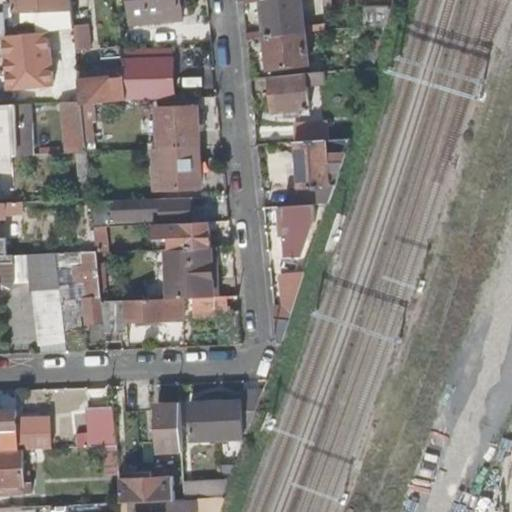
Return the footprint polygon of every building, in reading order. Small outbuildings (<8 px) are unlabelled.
[(12,0),(16,34),(47,30),(75,27),(75,24),(72,0),(12,0)] [(185,0),(134,0),(136,21),(187,18),(185,0)] [(302,33),(299,0),(262,0),(266,36),(302,33)] [(363,8),(364,26),(384,24),(389,6),(363,8)] [(90,23),(75,24),(75,27),(77,49),(92,48),(90,23)] [(33,73),(34,85),(52,83),(47,30),(16,34),(2,36),(8,76),(22,74),(33,73)] [(302,33),(266,36),(246,38),(248,53),(268,52),(270,72),(305,69),(302,33)] [(372,66),(378,45),(369,44),(360,67),(372,66)] [(323,71),(271,77),(274,113),(282,113),(282,120),(297,119),(297,111),(306,111),(305,81),(310,85),(323,84),(323,71)] [(23,86),(34,85),(33,73),(22,74),(23,86)] [(113,78),(80,79),(80,80),(82,99),(93,99),(127,99),(127,89),(113,89),(113,78)] [(80,80),(52,83),(54,100),(62,100),(63,100),(82,99),(80,80)] [(141,88),(127,89),(127,99),(141,98),(141,88)] [(63,100),(62,100),(64,152),(67,152),(87,152),(84,121),(82,99),(63,100)] [(82,99),(84,121),(94,121),(93,99),(82,99)] [(29,102),(13,103),(14,121),(29,120),(29,102)] [(13,103),(0,104),(0,155),(15,154),(31,154),(29,120),(14,121),(13,103)] [(160,148),(199,147),(198,108),(159,109),(160,148)] [(325,185),(324,152),(324,141),(295,142),(298,187),(291,187),(292,207),(311,206),(329,205),(336,186),(325,185)] [(160,148),(156,149),(156,189),(200,188),(199,147),(160,148)] [(348,151),(324,152),(325,185),(336,186),(348,151)] [(159,217),(159,198),(111,200),(112,219),(159,217)] [(0,254),(8,254),(7,240),(0,239),(0,215),(5,215),(5,203),(0,203),(0,254)] [(292,207),(283,207),(284,258),(296,258),(307,224),(311,224),(311,206),(292,207)] [(169,237),(169,246),(210,245),(210,221),(153,223),(153,237),(169,237)] [(165,247),(166,298),(181,297),(212,296),(210,245),(169,246),(165,247)] [(56,252),(63,333),(79,332),(77,301),(83,302),(85,325),(103,324),(100,300),(96,250),(56,252)] [(39,345),(64,344),(63,333),(56,252),(13,254),(14,281),(30,280),(34,289),(39,345)] [(13,254),(8,254),(0,254),(0,281),(14,281),(13,254)] [(280,344),(305,274),(279,275),(280,308),(272,308),(275,344),(280,344)] [(166,298),(100,300),(103,324),(104,335),(125,335),(125,323),(181,322),(181,297),(166,298)] [(242,389),(242,399),(243,413),(253,412),(262,388),(242,389)] [(222,401),(199,402),(190,402),(192,441),(242,438),(253,412),(243,413),(242,399),(222,401)] [(157,451),(171,451),(182,450),(181,403),(157,404),(157,451)] [(89,409),(90,445),(101,445),(116,444),(113,407),(89,409)] [(0,448),(16,448),(15,424),(15,412),(15,411),(0,411),(0,448)] [(101,445),(102,458),(117,457),(116,444),(101,445)] [(0,483),(11,484),(12,492),(12,493),(27,493),(27,483),(23,483),(22,448),(16,448),(0,448),(0,483)] [(182,450),(171,451),(172,477),(172,499),(183,499),(182,450)] [(117,457),(102,458),(102,474),(118,473),(117,457)] [(172,499),(172,477),(154,478),(155,500),(172,499)] [(139,501),(138,478),(119,479),(120,501),(139,501)] [(155,500),(154,478),(138,478),(139,501),(155,500)] [(227,493),(227,478),(185,479),(186,495),(227,493)] [(0,491),(12,492),(11,484),(0,483),(0,491)]
